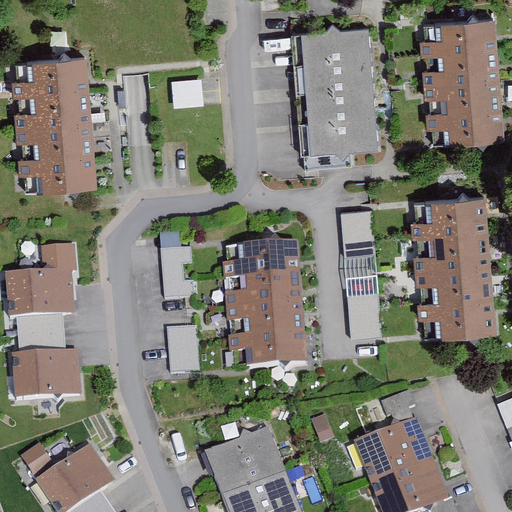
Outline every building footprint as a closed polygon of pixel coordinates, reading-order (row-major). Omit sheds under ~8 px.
[(502,146),(496,23),(440,26),(440,43),(424,44),(425,58),(441,58),(442,74),(427,74),(428,102),(445,102),(445,116),(428,117),(429,133),(447,132),(448,149),(502,146)] [(378,151),(367,32),(303,38),(313,157),(378,151)] [(97,194),(91,61),(30,64),(31,83),(14,84),(14,99),(32,98),(33,116),(17,116),(18,146),(36,146),(37,161),(18,162),(19,180),(38,179),(39,197),(97,194)] [(204,106),(203,78),(173,79),(174,107),(204,106)] [(497,336),(491,204),(430,206),(431,225),(414,226),(414,242),(432,241),(433,258),(417,259),(418,289),(436,288),(437,304),(418,305),(419,322),(438,321),(439,339),(497,336)] [(374,258),(369,213),(339,217),(344,262),(374,258)] [(303,373),(297,250),(241,252),(242,270),(225,271),(226,285),(242,284),(243,300),(228,301),(230,329),(246,328),(247,343),(229,344),(230,360),(248,359),(249,376),(303,373)] [(79,276),(75,251),(42,253),(44,278),(9,280),(12,327),(75,322),(72,276),(79,276)] [(191,269),(190,253),(160,256),(164,305),(196,302),(195,287),(185,288),(183,269),(191,269)] [(378,340),(375,278),(347,280),(351,342),(378,340)] [(198,377),(195,332),(167,334),(170,379),(198,377)] [(83,401),(80,357),(13,362),(16,406),(83,401)] [(511,400),(497,407),(511,441),(511,400)] [(359,450),(385,511),(426,511),(450,502),(418,425),(359,450)] [(297,511),(265,435),(206,460),(228,511),(297,511)] [(22,461),(35,480),(54,468),(41,449),(22,461)] [(77,511),(116,486),(91,450),(39,486),(56,511),(77,511)]
